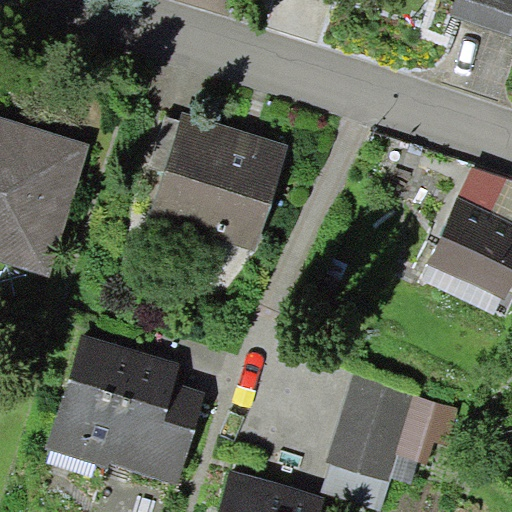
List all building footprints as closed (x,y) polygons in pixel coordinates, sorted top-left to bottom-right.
[(511,0),(452,0),(449,13),(511,33),(511,0)] [(289,144),(182,112),(179,121),(164,171),(149,220),(257,252),(289,144)] [(164,116),(149,167),(164,171),(179,121),(164,116)] [(0,261),(50,276),(90,146),(0,117),(0,261)] [(511,282),(511,180),(471,167),(427,264),(505,297),(511,282)] [(505,297),(427,264),(420,278),(495,314),(505,297)] [(180,363),(82,333),(46,448),(51,450),(96,464),(109,468),(110,463),(177,484),(206,391),(174,382),(180,363)] [(416,389),(354,370),(326,462),(388,481),(389,476),(396,453),(414,396),(416,389)] [(458,408),(414,396),(396,453),(418,460),(441,466),(458,408)] [(92,476),(96,464),(51,450),(47,463),(92,476)] [(411,483),(418,460),(396,453),(389,476),(411,483)] [(229,468),(215,511),(320,511),(325,498),(229,468)]
